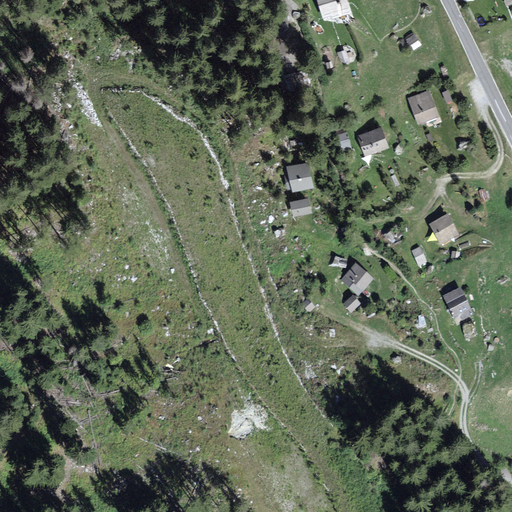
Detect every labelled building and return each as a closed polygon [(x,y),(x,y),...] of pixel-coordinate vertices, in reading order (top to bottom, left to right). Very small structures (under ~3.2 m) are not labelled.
[(345,0),(316,0),(325,21),(351,12),(345,0)] [(413,47),(421,42),(415,31),(407,36),(413,47)] [(429,91),(409,99),(419,123),(438,116),(429,91)] [(382,126),(358,134),(366,154),(388,145),(382,126)] [(339,131),(344,148),(352,146),(347,129),(339,131)] [(306,161),(286,166),(292,189),(312,184),(306,161)] [(308,197),(290,201),(294,215),(311,210),(308,197)] [(448,216),(430,225),(441,245),(458,235),(448,216)] [(372,281),(354,265),(341,279),(360,295),(372,281)] [(461,288),(443,296),(456,323),(474,315),(461,288)] [(353,293),(343,302),(351,311),(361,301),(353,293)]
